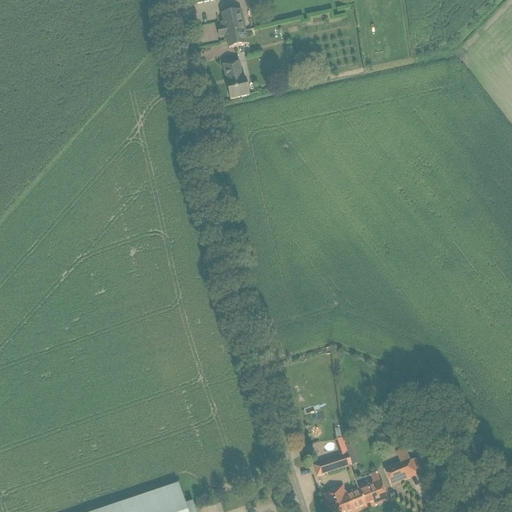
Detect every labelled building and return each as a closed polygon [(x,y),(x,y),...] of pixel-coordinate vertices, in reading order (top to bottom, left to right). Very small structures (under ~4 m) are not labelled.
[(245,45),(238,12),(221,15),(229,49),(245,45)] [(226,84),(229,101),(249,96),(245,79),(242,80),(238,62),(222,66),(226,83),(226,84)] [(344,446),(337,449),(339,457),(347,454),(344,446)] [(383,470),(390,487),(416,476),(409,460),(405,450),(395,453),(400,464),(383,470)] [(314,467),(317,477),(327,474),(351,467),(348,456),(323,464),(314,467)] [(370,485),(357,490),(365,509),(387,501),(379,481),(377,473),(370,476),(373,484),(370,485)] [(178,485),(98,511),(195,511),(192,503),(185,505),(178,485)] [(357,490),(345,495),(341,487),(324,494),(331,511),(358,511),(365,509),(357,490)]
